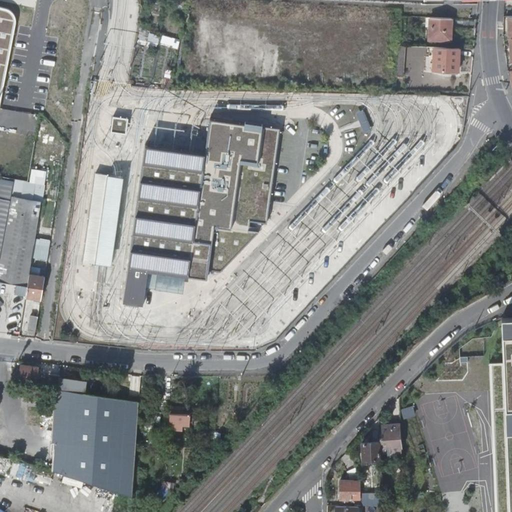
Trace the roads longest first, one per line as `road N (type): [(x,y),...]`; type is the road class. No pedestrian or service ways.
road 1 (residential): [(0,344),(147,360),(270,354),(448,171),(503,102)]
road 2 (residential): [(511,291),(453,321),(310,469)]
